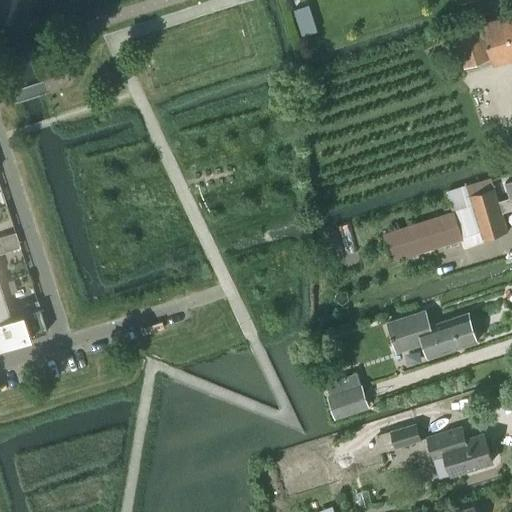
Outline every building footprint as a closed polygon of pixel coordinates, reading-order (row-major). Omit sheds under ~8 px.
[(296,6),(305,33),(319,28),(311,2),(296,6)] [(494,66),(511,60),(511,14),(482,23),(484,29),(454,38),(463,69),(492,61),(494,66)] [(511,197),(500,201),(493,177),(447,191),(453,211),(385,232),(394,261),(462,240),(465,247),(484,241),(484,239),(509,232),(503,213),(511,210),(511,197)] [(0,244),(17,239),(14,231),(0,235),(0,244)] [(0,252),(19,246),(17,239),(0,244),(0,252)] [(0,319),(39,307),(36,300),(5,310),(0,292),(0,319)] [(39,307),(0,319),(0,349),(9,347),(7,343),(46,331),(39,307)] [(426,342),(431,357),(478,341),(469,313),(432,325),(427,310),(389,322),(398,351),(426,342)] [(326,382),(337,416),(369,406),(358,371),(326,382)] [(416,423),(393,430),(398,446),(421,439),(416,423)] [(455,473),(459,475),(466,473),(468,469),(493,461),(484,433),(459,441),(455,429),(428,437),(434,458),(446,454),(452,474),(455,473)]
